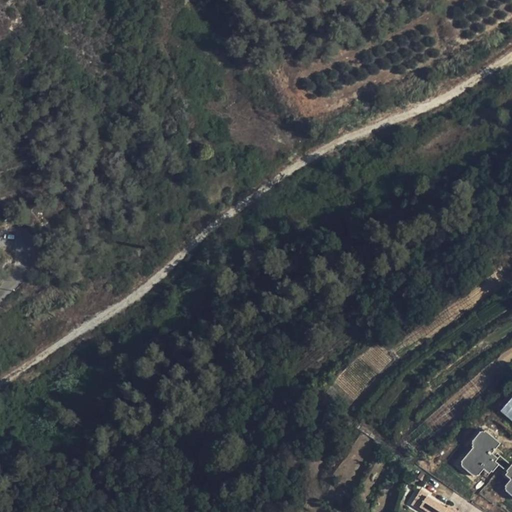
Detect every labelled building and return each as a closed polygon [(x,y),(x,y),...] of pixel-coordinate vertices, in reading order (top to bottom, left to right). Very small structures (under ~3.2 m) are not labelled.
[(497,271),(408,336),(419,345),(506,283),(497,271)] [(485,327),(475,315),(427,352),(439,362),(485,327)] [(408,336),(393,347),(401,358),(419,345),(408,336)] [(379,345),(328,399),(344,413),(394,359),(379,345)] [(427,352),(406,368),(416,379),(439,362),(427,352)] [(497,358),(466,385),(478,395),(507,369),(497,358)] [(416,379),(406,368),(373,409),(384,418),(416,379)] [(406,438),(416,449),(478,395),(466,385),(406,438)] [(511,397),(501,410),(511,420),(511,397)] [(501,443),(485,430),(484,431),(473,444),(477,447),(465,462),(476,472),(483,464),(491,471),(493,472),(499,464),(490,456),(501,443)] [(473,444),(484,431),(483,431),(482,431),(481,431),(472,441),(472,443),(473,445),(472,446),(473,447),(461,462),(462,462),(461,464),(462,465),(462,466),(473,476),(473,475),(475,476),(476,476),(477,475),(478,476),(484,469),(489,473),(491,471),(483,464),(476,472),(465,462),(477,447),(473,444)] [(458,511),(448,505),(446,508),(426,496),(428,494),(421,489),(413,502),(420,506),(419,508),(424,511),(458,511)]
